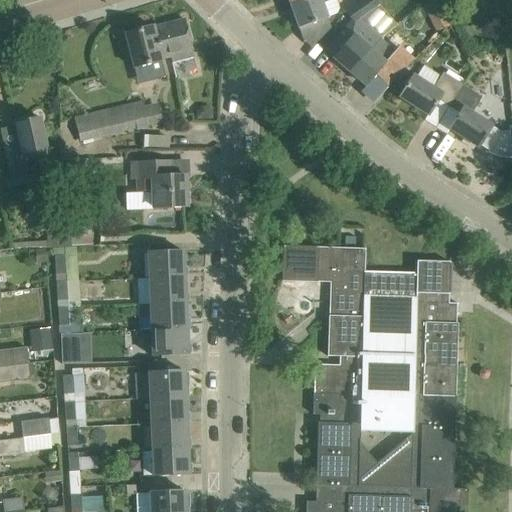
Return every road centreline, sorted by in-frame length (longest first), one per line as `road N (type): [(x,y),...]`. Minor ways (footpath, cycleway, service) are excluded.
road 1 (residential): [(233,511),(240,115),(281,62)]
road 2 (unclassified): [(511,240),(384,155),(281,62)]
